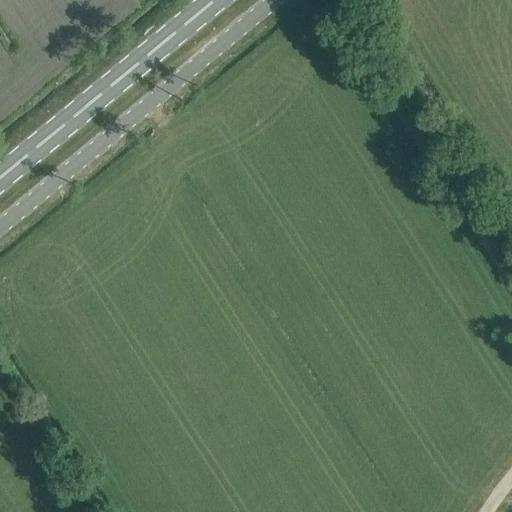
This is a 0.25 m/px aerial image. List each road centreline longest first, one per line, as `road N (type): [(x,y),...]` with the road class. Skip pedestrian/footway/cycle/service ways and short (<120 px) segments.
road 1 (unclassified): [(0,227),(274,0)]
road 2 (primary): [(0,178),(214,0)]
